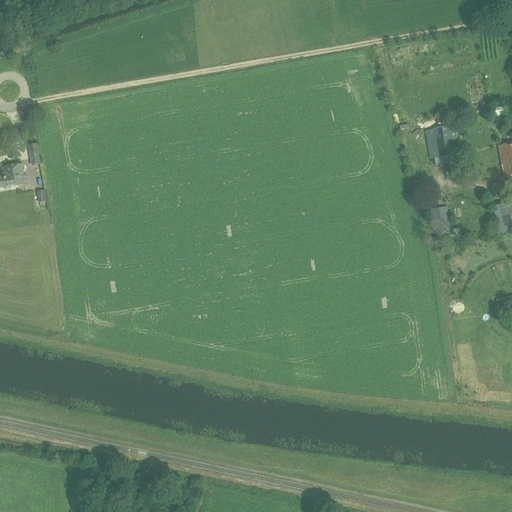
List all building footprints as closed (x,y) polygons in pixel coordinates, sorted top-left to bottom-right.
[(498,112),(500,121),(508,119),(505,111),(498,112)] [(430,159),(432,167),(461,162),(460,154),(455,126),(449,127),(447,117),(432,120),(434,129),(425,131),(430,159)] [(28,145),(31,166),(41,165),(38,144),(28,145)] [(511,144),(498,146),(504,178),(511,176),(511,144)] [(0,174),(0,188),(25,184),(22,165),(2,168),(3,174),(0,174)] [(46,202),(45,191),(37,192),(39,203),(46,202)] [(430,209),(434,240),(451,238),(446,207),(430,209)] [(498,233),(511,230),(511,220),(509,207),(494,210),(498,233)] [(511,297),(501,299),(503,311),(511,309),(511,297)]
